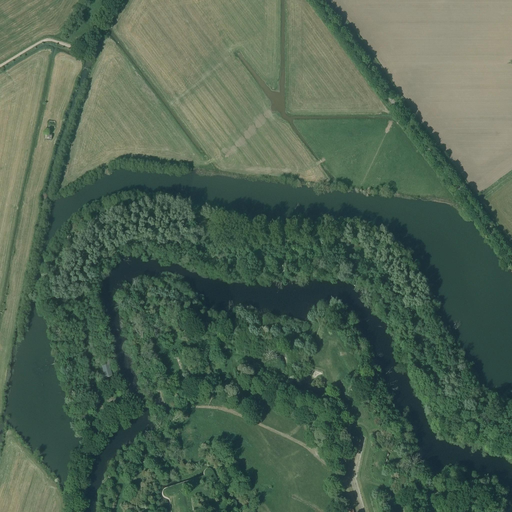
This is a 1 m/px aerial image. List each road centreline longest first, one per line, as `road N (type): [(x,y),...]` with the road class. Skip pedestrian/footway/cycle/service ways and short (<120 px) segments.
road 1 (track): [(511,431),(459,409),(443,393),(379,259),(300,241),(247,248),(213,241)]
road 2 (unclassified): [(511,261),(315,0)]
